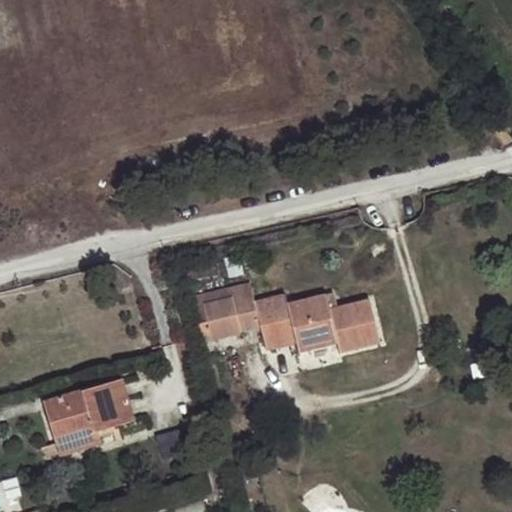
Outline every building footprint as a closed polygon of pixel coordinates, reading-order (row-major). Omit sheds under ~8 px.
[(230,295),(237,329),(258,324),(257,324),(252,300),(248,282),(189,296),(195,320),(204,319),(201,301),(230,295)] [(332,291),(325,293),(328,308),(335,306),(332,291)] [(377,343),(368,299),(335,306),(328,308),(325,293),(284,302),(282,292),(252,300),(257,324),(258,324),(263,347),(292,340),(295,351),(333,342),(335,353),(377,343)] [(208,336),(237,329),(230,295),(201,301),(204,319),(195,320),(193,321),(197,337),(208,335),(208,336)] [(42,403),(54,443),(96,431),(133,420),(121,379),(42,403)] [(96,431),(54,443),(57,455),(99,442),(96,431)] [(210,511),(209,501),(179,507),(179,511),(210,511)]
